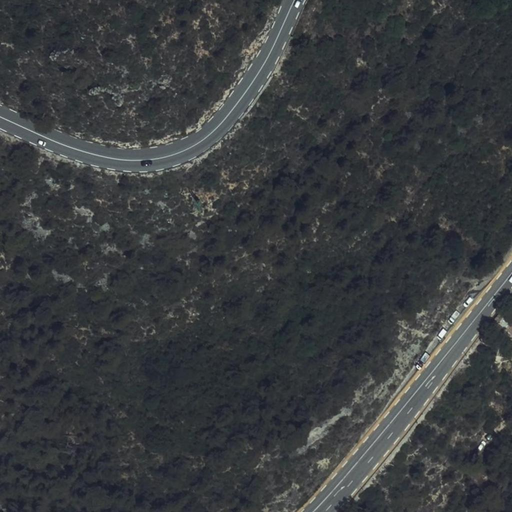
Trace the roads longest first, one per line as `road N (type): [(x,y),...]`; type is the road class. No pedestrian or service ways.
road 1 (secondary): [(294,0),(235,106),(198,143),(174,154),(129,160),(90,153),(0,116)]
road 2 (primary): [(511,271),(312,511)]
